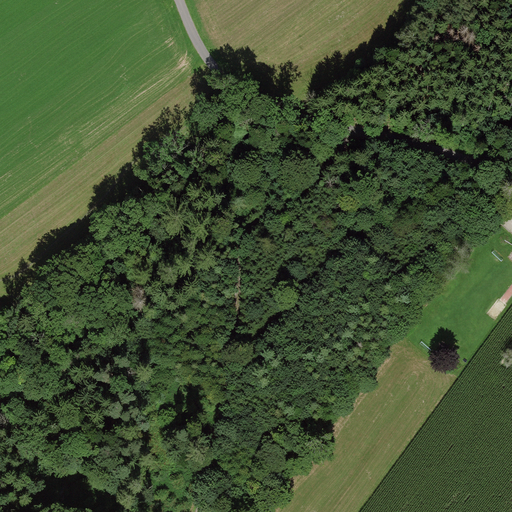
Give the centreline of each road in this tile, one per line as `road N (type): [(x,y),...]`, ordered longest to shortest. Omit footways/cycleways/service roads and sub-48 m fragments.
road 1 (track): [(200,511),(234,359),(242,244),(363,132)]
road 2 (unclassified): [(511,183),(478,164),(296,116),(250,96),(211,61),(181,0)]
